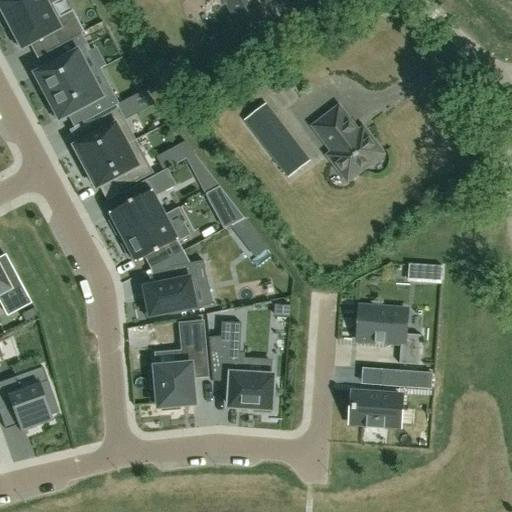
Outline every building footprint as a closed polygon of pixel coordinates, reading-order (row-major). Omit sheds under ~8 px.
[(3,0),(0,2),(0,8),(0,16),(4,24),(7,22),(10,27),(52,4),(50,0),(3,0)] [(199,0),(204,9),(220,0),(219,0),(199,0)] [(227,0),(240,26),(262,16),(254,0),(227,0)] [(22,50),(54,33),(61,45),(81,34),(84,33),(72,12),(60,18),(52,4),(10,27),(12,31),(9,33),(16,47),(20,45),(22,50)] [(43,89),(47,97),(90,75),(81,58),(91,52),(81,34),(61,45),(55,48),(61,58),(58,59),(59,62),(44,69),(35,74),(36,76),(32,78),(40,91),(43,89)] [(90,75),(47,97),(52,105),(48,107),(55,121),(59,119),(60,120),(69,116),(83,108),(85,110),(88,109),(93,118),(119,104),(109,87),(99,92),(90,75)] [(245,121),(289,178),(308,163),(264,106),(245,121)] [(358,133),(339,108),(313,127),(333,153),(328,156),(348,182),(383,155),(363,129),(358,133)] [(118,110),(82,129),(88,139),(77,145),(74,147),(85,168),(135,141),(118,110)] [(152,173),(135,141),(85,168),(96,189),(100,187),(110,182),(116,192),(152,173)] [(194,155),(188,159),(191,166),(200,162),(194,155)] [(123,239),(165,216),(155,198),(176,186),(167,169),(131,189),(137,199),(119,209),(109,214),(113,220),(109,222),(116,236),(120,234),(123,239)] [(219,187),(206,194),(207,195),(225,228),(224,228),(225,229),(244,219),(219,187)] [(172,229),(165,216),(123,239),(125,244),(122,245),(129,259),(132,257),(136,263),(177,241),(178,243),(191,236),(184,223),(172,229)] [(242,242),(255,232),(244,219),(230,227),(242,242)] [(146,302),(143,303),(146,319),(197,308),(193,289),(208,286),(203,261),(171,268),(174,282),(154,286),(143,288),(146,302)] [(408,279),(418,280),(419,266),(409,265),(408,279)] [(0,296),(4,304),(14,299),(17,305),(29,299),(18,278),(8,284),(0,269),(0,296)] [(275,315),(290,316),(291,306),(276,305),(275,315)] [(420,336),(405,335),(407,311),(359,307),(357,341),(401,344),(399,364),(418,366),(420,336)] [(190,359),(206,358),(203,322),(179,324),(183,366),(155,368),(155,372),(149,373),(151,390),(157,389),(159,408),(162,408),(162,411),(180,410),(179,406),(194,405),(190,359)] [(271,413),(273,377),(241,376),(242,360),(239,360),(241,324),(221,323),(221,337),(209,338),(212,382),(231,383),(229,407),(255,408),(254,412),(271,413)] [(418,373),(381,370),(380,386),(417,389),(418,373)] [(0,383),(0,411),(12,407),(19,426),(22,433),(36,428),(54,422),(52,416),(60,413),(48,381),(21,391),(16,378),(0,383)] [(399,428),(401,396),(353,393),(351,425),(366,426),(366,429),(384,430),(384,427),(399,428)]
